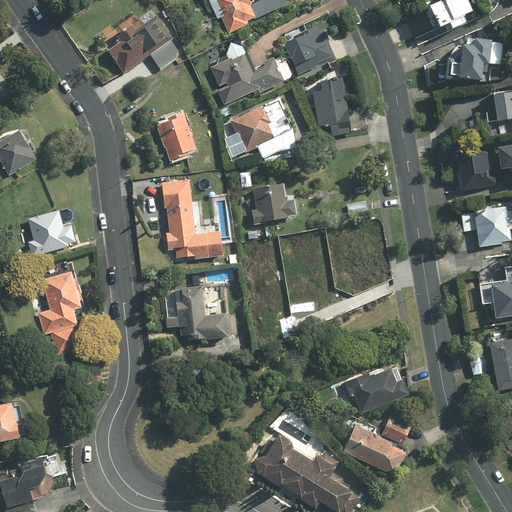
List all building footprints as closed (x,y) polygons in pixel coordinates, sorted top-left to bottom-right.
[(220,19),(227,35),(245,28),(243,24),(253,20),(248,8),(249,8),(245,0),(205,0),(215,21),(220,19)] [(254,0),(256,4),(248,8),(254,20),(254,21),(283,6),(280,0),(254,0)] [(473,14),(466,0),(435,0),(438,5),(423,11),(433,34),(445,29),(447,34),(461,28),(460,26),(465,24),(463,19),(473,14)] [(118,44),(106,53),(123,76),(169,42),(152,19),(134,32),(131,28),(114,40),(118,44)] [(292,43),(282,47),(296,79),(302,77),(303,80),(329,69),(325,61),(329,60),(324,48),(327,47),(319,30),(292,43)] [(448,59),(448,62),(443,62),(441,83),(478,85),(479,68),(485,69),(485,66),(501,67),(502,44),(470,42),(470,45),(464,45),(464,46),(463,46),(458,48),(453,50),(450,54),(448,59)] [(226,62),(207,69),(222,106),(256,93),(257,95),(282,85),(273,61),(253,69),(247,53),(242,56),(240,51),(228,46),(224,58),(226,62)] [(318,94),(310,96),(318,140),(352,134),(341,78),(316,83),(318,94)] [(511,88),(488,93),(494,125),(511,121),(511,88)] [(277,100),(227,122),(233,136),(222,141),(231,161),(292,135),(277,100)] [(196,151),(182,115),(165,121),(166,124),(156,128),(170,164),(188,157),(187,154),(196,151)] [(0,155),(12,176),(42,157),(24,128),(0,143),(0,155)] [(491,151),(462,157),(455,168),(460,194),(499,186),(496,174),(507,172),(509,184),(511,183),(511,148),(491,152),(491,151)] [(194,236),(188,182),(159,185),(162,211),(166,210),(169,234),(163,235),(166,253),(175,251),(176,261),(192,259),(192,262),(223,258),(220,233),(194,236)] [(285,202),(282,184),(251,189),(255,212),(249,213),(251,227),(288,221),(288,219),(295,218),(292,201),(285,202)] [(366,203),(345,206),(347,218),(368,215),(366,203)] [(35,255),(73,245),(73,242),(81,240),(76,223),(68,225),(64,208),(32,217),(37,239),(31,240),(35,255)] [(471,219),(477,250),(501,245),(500,244),(510,242),(508,232),(511,230),(511,214),(511,213),(505,214),(504,208),(473,214),(474,219),(471,219)] [(46,334),(82,324),(78,308),(86,305),(84,299),(86,298),(80,276),(78,277),(76,269),(45,278),(53,308),(40,311),(46,334)] [(489,306),(492,322),(511,318),(511,274),(504,276),(500,284),(482,287),(486,306),(489,306)] [(203,318),(199,289),(173,292),(180,346),(227,340),(224,315),(203,318)] [(497,393),(511,390),(511,341),(488,346),(497,393)] [(366,376),(341,384),(347,400),(352,398),(359,415),(397,402),(393,390),(395,389),(389,371),(367,379),(366,376)] [(0,441),(26,435),(25,434),(29,433),(22,404),(16,405),(15,401),(0,404),(0,441)] [(341,453),(392,479),(403,456),(388,449),(390,445),(353,427),(341,453)] [(254,475),(255,475),(254,477),(313,511),(316,507),(325,511),(340,511),(350,494),(337,487),(342,478),(332,473),(337,465),(322,457),(312,459),(311,461),(289,447),(291,444),(279,437),(277,441),(274,440),(271,445),(266,442),(259,455),(263,457),(263,459),(251,462),(254,475)] [(13,505),(53,493),(52,491),(57,489),(62,481),(57,464),(53,466),(52,460),(48,462),(46,454),(23,460),(25,468),(0,475),(0,487),(4,501),(12,499),(13,505)]
